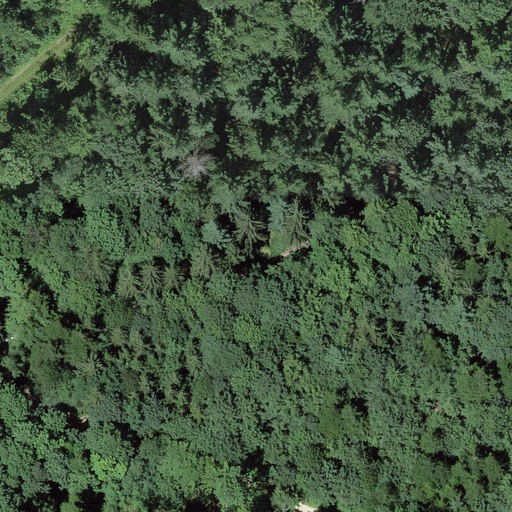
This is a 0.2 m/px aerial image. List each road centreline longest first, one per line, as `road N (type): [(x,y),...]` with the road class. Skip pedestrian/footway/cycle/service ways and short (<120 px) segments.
road 1 (track): [(0,359),(53,332),(177,307),(511,148)]
road 2 (track): [(0,397),(309,511)]
road 3 (track): [(119,0),(0,100)]
